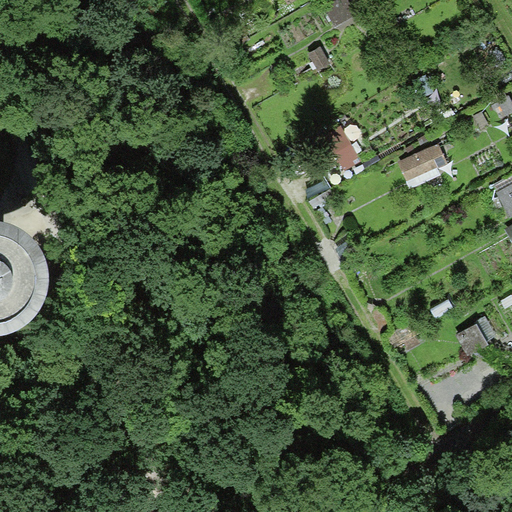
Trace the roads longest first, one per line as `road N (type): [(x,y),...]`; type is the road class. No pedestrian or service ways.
road 1 (track): [(178,0),(435,451)]
road 2 (track): [(0,57),(154,511)]
road 3 (track): [(511,405),(435,451),(318,484),(207,483),(150,501)]
